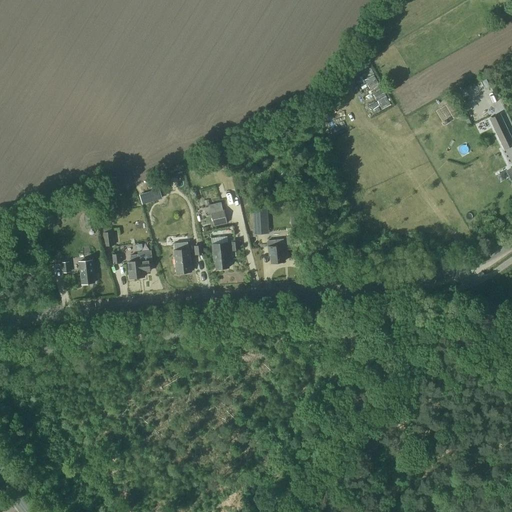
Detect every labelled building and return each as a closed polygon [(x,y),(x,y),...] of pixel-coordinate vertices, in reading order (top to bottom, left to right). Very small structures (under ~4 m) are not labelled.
[(499,114),(489,119),(500,142),(510,137),(499,114)] [(497,143),(481,150),(489,169),(496,166),(492,158),(502,154),(497,143)] [(219,180),(213,181),(218,198),(223,196),(219,180)] [(139,197),(141,204),(161,199),(159,192),(139,197)] [(209,205),(211,213),(223,211),(221,203),(209,205)] [(254,235),(261,235),(261,228),(268,227),(266,208),(253,209),(254,235)] [(211,213),(214,227),(226,224),(223,210),(223,211),(211,213)] [(84,215),(85,228),(94,227),(93,214),(84,215)] [(103,234),(105,246),(114,245),(112,233),(103,234)] [(286,237),(287,246),(294,245),(293,236),(286,237)] [(275,241),(267,242),(268,247),(268,256),(270,255),(271,263),(284,262),(283,254),(284,254),(284,246),(283,240),(281,240),(275,241)] [(187,242),(174,243),(175,258),(174,258),(175,266),(176,266),(177,274),(191,272),(190,265),(191,265),(190,256),(189,256),(187,242)] [(211,245),(212,253),(212,254),(213,262),(216,261),(217,269),(228,268),(228,260),(229,260),(227,244),(211,245)] [(202,245),(201,245),(194,246),(195,255),(203,255),(202,245)] [(112,255),(113,264),(121,264),(120,254),(112,255)] [(56,268),(57,256),(47,255),(47,268),(56,268)] [(128,263),(130,279),(143,277),(143,273),(152,272),(151,260),(142,261),(138,262),(138,255),(130,256),(131,262),(128,263)] [(92,261),(79,262),(81,284),(94,283),(92,267),(92,261)] [(61,263),(62,273),(70,272),(68,262),(61,263)] [(437,511),(449,511),(450,501),(437,500),(437,511)]
